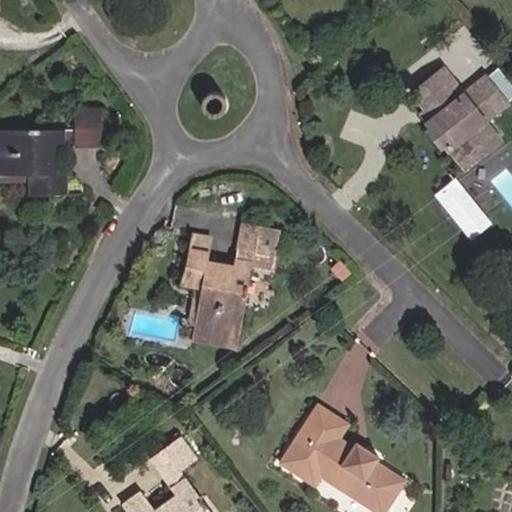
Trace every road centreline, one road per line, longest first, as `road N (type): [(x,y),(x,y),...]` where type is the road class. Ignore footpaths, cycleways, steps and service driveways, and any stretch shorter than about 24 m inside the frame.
road 1 (residential): [(171,153),(95,281),(8,511)]
road 2 (residential): [(479,360),(257,138)]
road 3 (residential): [(257,138),(270,109),(269,65),(249,35),(220,21)]
road 4 (residential): [(74,0),(123,65),(157,88)]
